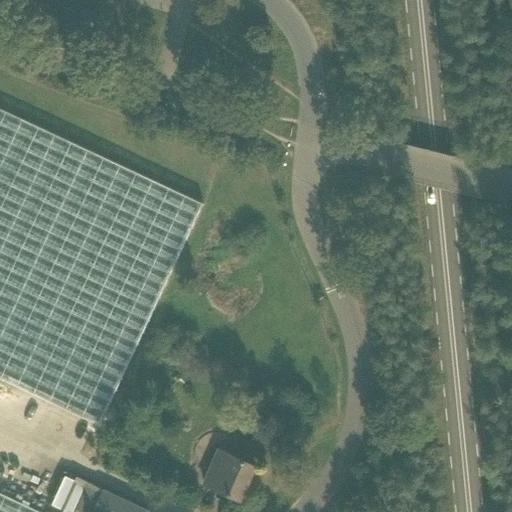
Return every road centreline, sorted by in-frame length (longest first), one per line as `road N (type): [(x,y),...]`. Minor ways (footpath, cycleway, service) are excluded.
road 1 (secondary): [(466,511),(419,0)]
road 2 (unclassified): [(304,511),(336,474),(362,411),(362,349),(309,229),(308,140)]
road 3 (unclassified): [(511,186),(308,140)]
road 4 (residential): [(154,90),(0,39)]
road 5 (unclassified): [(308,140),(307,52),(288,15),(267,0)]
